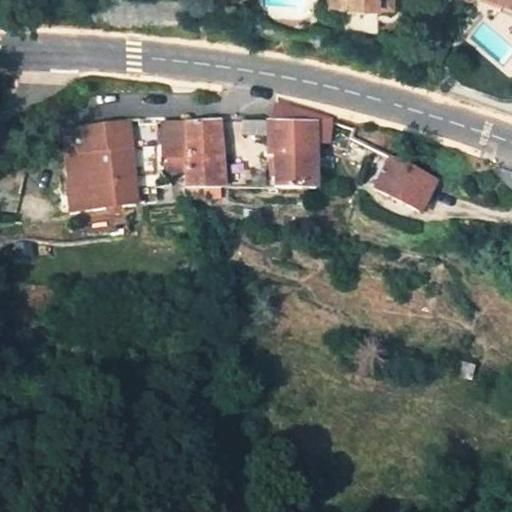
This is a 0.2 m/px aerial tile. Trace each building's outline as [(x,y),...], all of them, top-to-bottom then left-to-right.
[(390,9),(390,0),(325,0),(325,7),(390,9)] [(511,0),(481,0),(495,5),(496,0),(498,0),(511,5),(511,7),(510,11),(511,17),(511,0)] [(313,143),(328,144),(331,121),(277,104),(275,122),(313,124),(313,143)] [(69,214),(133,206),(125,121),(65,130),(70,181),(70,190),(67,190),(69,214)] [(164,122),(164,157),(185,159),(185,123),(164,122)] [(185,188),(220,188),(216,122),(185,123),(185,159),(185,188)] [(242,122),(242,135),(267,135),(267,123),(242,122)] [(313,143),(313,124),(275,122),(267,123),(267,135),(267,162),(272,161),(272,188),(313,188),(313,143)] [(389,157),(373,190),(418,212),(433,181),(389,157)] [(59,182),(60,191),(67,190),(70,190),(70,181),(59,182)] [(188,199),(221,199),(220,188),(185,188),(188,199)]
